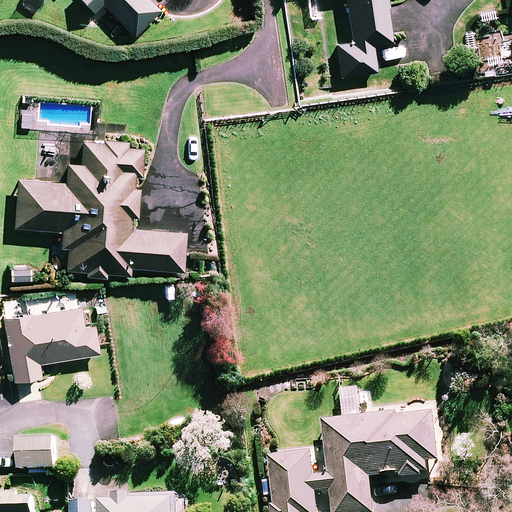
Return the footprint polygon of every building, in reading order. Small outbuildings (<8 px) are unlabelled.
[(83,0),(94,11),(103,3),(135,35),(161,9),(151,0),(83,0)] [(346,0),(352,41),(337,44),(342,76),(378,71),(374,43),(393,41),(387,0),(346,0)] [(69,230),(67,269),(85,270),(85,275),(107,276),(107,272),(130,273),(131,265),(141,266),(165,268),(184,269),(186,231),(130,227),(131,215),(138,215),(144,138),(126,137),(127,126),(100,124),(99,135),(72,133),(71,156),(36,154),(35,179),(19,178),(15,226),(69,230)] [(27,313),(26,306),(11,308),(13,315),(4,317),(14,379),(42,375),(40,362),(99,352),(94,323),(84,325),(79,293),(60,296),(62,308),(27,313)] [(366,386),(343,388),(344,407),(367,405),(366,386)] [(53,403),(53,426),(68,426),(68,466),(98,466),(98,440),(116,440),(116,403),(53,403)] [(400,473),(401,478),(424,475),(423,473),(428,472),(427,462),(441,461),(436,411),(385,416),(344,419),(327,421),(329,444),(332,474),(316,476),(313,452),(272,456),(274,480),(264,481),(265,493),(273,492),(275,511),(320,511),(318,492),(334,491),(335,511),(374,511),(371,476),(400,473)] [(56,471),(56,438),(21,439),(22,472),(56,471)] [(0,511),(37,511),(37,494),(0,493),(0,511)] [(102,503),(72,502),(71,511),(178,511),(179,498),(115,495),(115,501),(102,500),(102,503)]
